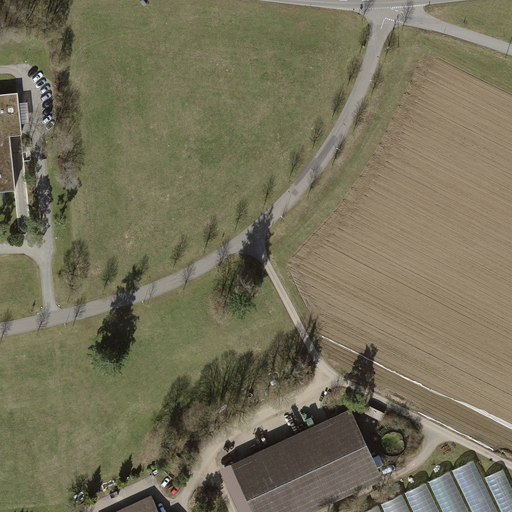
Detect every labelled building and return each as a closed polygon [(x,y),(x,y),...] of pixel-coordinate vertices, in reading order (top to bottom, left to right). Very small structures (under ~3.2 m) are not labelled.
[(0,192),(16,191),(10,130),(20,129),(17,95),(0,97),(0,192)] [(348,411),(233,462),(255,511),(323,511),(382,486),(348,411)] [(474,511),(511,511),(511,481),(506,467),(485,475),(478,457),(455,467),(474,511)] [(471,511),(454,468),(432,477),(445,511),(471,511)] [(443,511),(429,479),(406,489),(406,491),(382,501),(382,502),(357,511),(443,511)] [(167,511),(158,491),(110,511),(167,511)]
